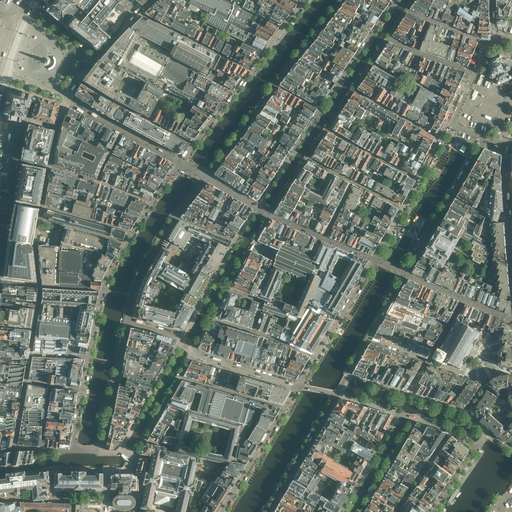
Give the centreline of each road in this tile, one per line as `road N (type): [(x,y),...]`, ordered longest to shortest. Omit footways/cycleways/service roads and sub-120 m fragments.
road 1 (residential): [(180,162),(100,289),(74,450)]
road 2 (residential): [(396,0),(257,206)]
road 3 (residential): [(39,285),(14,448),(74,450)]
road 4 (residential): [(206,176),(342,0)]
road 5 (residential): [(270,214),(389,37)]
road 6 (residential): [(305,0),(180,162)]
road 7 (residential): [(126,322),(146,260),(206,176)]
road 8 (residential): [(57,128),(35,240),(39,285)]
road 9 (residential): [(405,274),(484,138)]
road 10 (residential): [(193,351),(270,214)]
road 11 (residential): [(451,124),(375,260)]
road 12 (residential): [(257,206),(178,340)]
road 13 (residential): [(298,385),(221,511)]
road 14 (residential): [(375,260),(298,385)]
road 15 (residential): [(267,511),(336,393)]
road 16 (residential): [(180,162),(66,96)]
road 17 (residential): [(98,450),(126,322)]
road 18 (residential): [(66,96),(152,0)]
road 19 (residential): [(178,340),(123,452)]
road 20 (residential): [(133,457),(193,351)]
